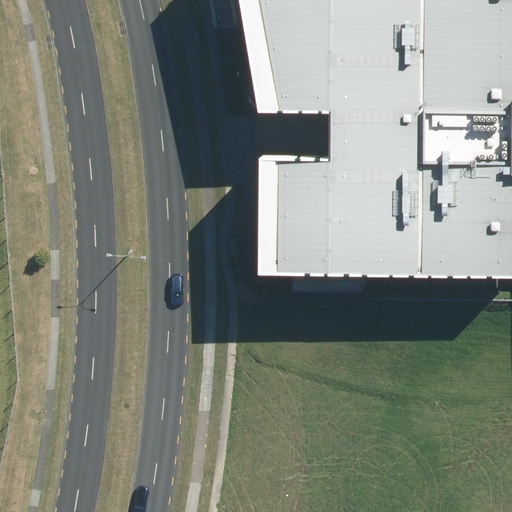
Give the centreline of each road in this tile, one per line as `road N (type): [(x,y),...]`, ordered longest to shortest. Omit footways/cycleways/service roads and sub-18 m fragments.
road 1 (secondary): [(71,511),(92,384),(97,283),(81,93),(64,0)]
road 2 (secondary): [(138,0),(168,201),(164,393),(148,511)]
